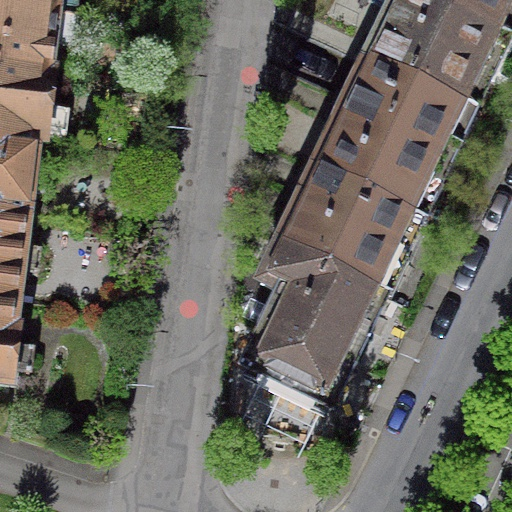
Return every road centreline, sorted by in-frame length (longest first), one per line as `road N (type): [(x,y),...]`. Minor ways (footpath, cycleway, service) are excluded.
road 1 (residential): [(169,511),(239,0)]
road 2 (residential): [(511,235),(379,511)]
